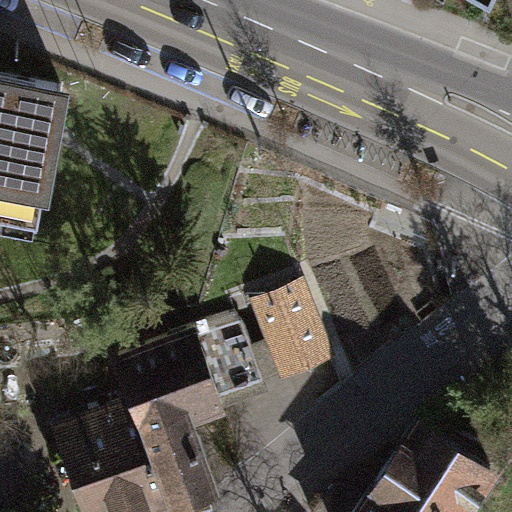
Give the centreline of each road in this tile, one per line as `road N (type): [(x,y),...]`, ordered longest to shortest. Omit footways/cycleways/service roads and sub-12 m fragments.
road 1 (residential): [(230,511),(273,470),(511,290)]
road 2 (secondary): [(511,128),(200,0)]
